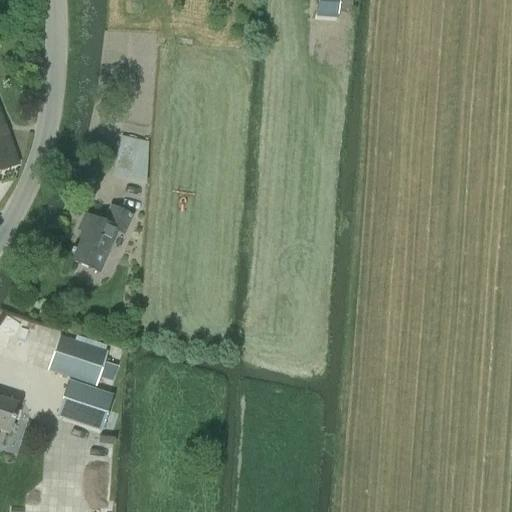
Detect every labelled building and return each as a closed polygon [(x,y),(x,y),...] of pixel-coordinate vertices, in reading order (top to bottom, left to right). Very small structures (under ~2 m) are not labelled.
[(316,0),(316,11),(336,13),(336,0),(316,0)] [(0,175),(18,168),(8,137),(0,118),(0,175)] [(122,135),(112,176),(144,184),(154,142),(122,135)] [(100,156),(97,169),(108,172),(112,160),(100,156)] [(124,235),(132,218),(111,208),(103,226),(88,219),(69,260),(98,274),(117,232),(124,235)] [(102,364),(105,353),(59,338),(48,372),(94,387),(97,379),(102,364)] [(102,364),(97,379),(111,384),(116,369),(102,364)] [(99,433),(111,398),(68,383),(56,418),(99,433)] [(0,431),(8,434),(17,405),(0,399),(0,431)]
